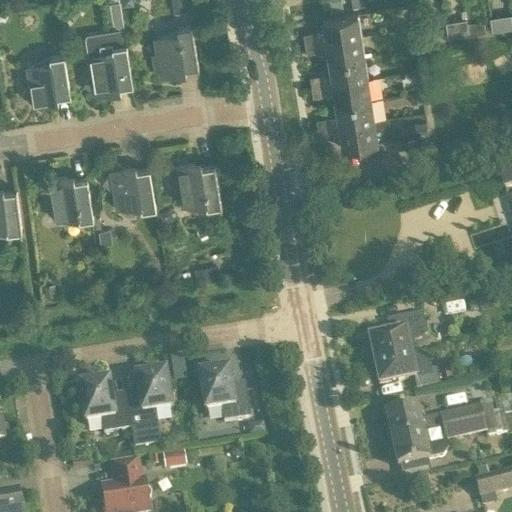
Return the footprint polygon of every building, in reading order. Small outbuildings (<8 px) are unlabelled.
[(124,27),(119,2),(110,3),(113,24),(118,28),(124,27)] [(322,19),(324,31),(303,34),(305,45),(361,36),(357,14),(322,19)] [(511,26),(510,14),(490,17),(492,30),(511,26)] [(469,34),(466,18),(445,22),(448,37),(469,34)] [(466,18),(469,34),(485,31),(484,20),(467,22),(467,18),(466,18)] [(198,66),(192,26),(177,28),(178,34),(154,37),(161,77),(186,73),(185,68),(198,66)] [(89,56),(92,73),(83,85),(95,94),(95,96),(121,92),(120,87),(133,85),(125,31),(120,32),(109,33),(88,37),(91,56),(89,56)] [(364,57),(361,36),(305,45),(306,55),(327,52),(329,63),(364,57)] [(27,66),(30,84),(21,96),(33,105),(33,106),(58,102),(57,97),(71,95),(65,55),(50,57),(51,62),(27,66)] [(329,63),(330,74),(310,77),(311,87),(367,78),(364,57),(329,63)] [(367,78),(311,87),(313,97),(333,94),(335,105),(371,100),(367,78)] [(423,102),(421,92),(410,94),(412,104),(423,102)] [(335,105),(337,117),(316,120),(318,130),(374,121),(371,100),(335,105)] [(374,121),(318,130),(320,140),(340,137),(342,149),(377,143),(374,121)] [(427,134),(425,124),(414,126),(416,136),(427,134)] [(110,170),(111,172),(103,183),(114,191),(117,209),(140,205),(141,211),(156,208),(149,168),(136,170),(136,165),(122,168),(117,163),(113,169),(110,170)] [(176,167),(177,174),(172,175),(175,191),(179,190),(182,207),(206,203),(207,208),(221,205),(215,166),(202,168),(201,163),(176,167)] [(48,180),(49,187),(45,188),(47,204),(52,203),(55,219),(78,216),(79,221),(94,218),(87,178),(74,180),(73,176),(48,180)] [(0,188),(0,228),(6,228),(7,233),(22,231),(17,191),(3,192),(3,188),(0,188)] [(169,220),(171,214),(169,209),(159,212),(162,222),(169,220)] [(113,244),(110,229),(99,231),(101,246),(113,244)] [(217,266),(193,269),(195,283),(219,280),(217,266)] [(45,295),(45,296),(55,295),(55,294),(54,285),(44,286),(45,295)] [(13,292),(15,306),(29,304),(27,290),(13,292)] [(494,309),(492,295),(468,299),(471,313),(494,309)] [(373,363),(415,354),(412,344),(426,335),(421,313),(392,319),(395,333),(368,339),(373,363)] [(183,354),(171,356),(175,380),(187,378),(183,354)] [(415,354),(373,363),(379,386),(412,378),(415,390),(439,385),(436,371),(429,370),(426,356),(415,356),(415,354)] [(211,366),(206,368),(203,371),(203,373),(199,374),(205,411),(221,409),(224,423),(251,418),(246,390),(233,392),(229,369),(225,370),(225,367),(220,366),(215,365),(211,366)] [(161,445),(158,425),(155,411),(172,409),(165,371),(162,372),(161,370),(157,368),(152,367),(147,368),(143,370),(139,373),(140,375),(136,376),(139,399),(126,401),(131,430),(134,449),(161,445)] [(452,369),(443,371),(446,384),(455,382),(452,369)] [(131,430),(126,401),(113,403),(109,381),(105,381),(105,379),(100,377),(95,377),(91,377),(86,379),(83,382),(83,385),(79,385),(85,423),(101,420),(104,434),(131,430)] [(480,407),(439,416),(442,430),(500,417),(497,408),(493,409),(491,401),(479,404),(480,407)] [(439,416),(419,421),(416,406),(384,413),(391,441),(442,430),(439,416)] [(504,416),(500,417),(442,430),(444,441),(485,432),(487,438),(508,434),(504,416)] [(442,430),(391,441),(397,468),(442,458),(446,451),(444,441),(442,430)] [(242,456),(241,446),(231,447),(231,454),(235,457),(242,456)] [(185,466),(183,452),(168,455),(170,468),(185,466)] [(147,490),(146,491),(144,481),(140,481),(137,461),(112,465),(115,485),(102,487),(106,511),(145,511),(149,511),(148,502),(149,502),(151,500),(151,496),(151,494),(149,492),(147,490)] [(511,470),(474,479),(479,497),(481,506),(496,502),(494,493),(511,488),(511,470)] [(21,511),(18,494),(0,497),(0,511),(21,511)]
